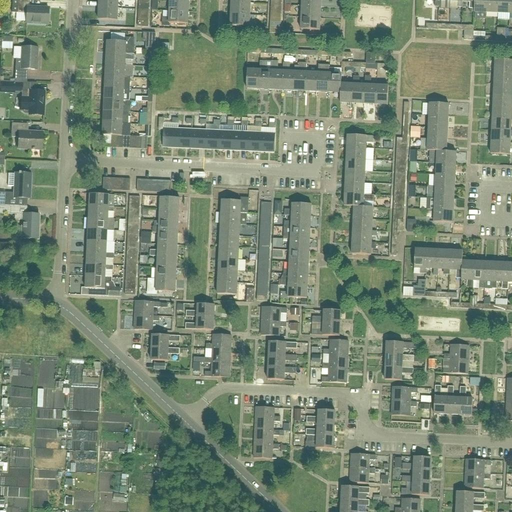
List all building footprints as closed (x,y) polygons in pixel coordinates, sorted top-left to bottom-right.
[(47,25),(48,9),(29,8),(29,0),(17,0),(17,14),(26,15),(26,24),(47,25)] [(119,10),(118,0),(99,0),(99,9),(119,10)] [(189,13),(190,1),(170,0),(170,12),(189,13)] [(474,9),(474,0),(462,0),(462,3),(470,3),(469,9),(474,9)] [(486,13),(486,0),(474,0),(474,9),(474,13),(486,13)] [(498,14),(498,0),(486,0),(486,13),(498,14)] [(509,15),(510,0),(498,0),(498,14),(509,15)] [(250,16),(251,4),(232,3),(231,15),(250,16)] [(321,19),(321,8),(302,7),(301,18),(321,19)] [(118,21),(119,10),(99,9),(98,21),(118,21)] [(188,25),(189,13),(170,12),(169,18),(162,18),(162,27),(170,27),(170,24),(188,25)] [(250,28),(250,16),(231,15),(230,27),(236,27),(236,34),(249,35),(249,28),(250,28)] [(148,28),(149,17),(139,17),(138,28),(148,28)] [(320,32),(321,19),(301,18),(301,31),(320,32)] [(280,35),(281,23),(270,23),(270,34),(280,35)] [(497,30),(496,37),(505,38),(506,30),(497,30)] [(156,34),(149,34),(148,42),(156,42),(156,34)] [(126,43),(107,42),(107,54),(133,55),(134,40),(126,39),(126,43)] [(15,77),(14,83),(26,83),(26,77),(27,71),(36,71),(37,49),(22,48),(21,60),(16,60),(15,77)] [(107,54),(106,66),(126,67),(126,66),(126,59),(129,60),(129,61),(134,61),(135,55),(133,55),(107,54)] [(366,55),(366,64),(369,65),(375,65),(376,56),(366,55)] [(511,61),(495,61),(494,73),(511,73),(511,61)] [(270,91),(271,72),(265,71),(265,62),(260,62),(260,71),(259,90),(270,91)] [(282,91),(283,72),(275,72),(275,68),(277,68),(278,63),(272,63),(271,72),(270,91),(282,91)] [(294,92),(295,73),(288,72),(288,63),(283,63),(283,72),(282,91),(294,92)] [(318,65),(318,74),(329,74),(330,69),(330,66),(318,65)] [(126,66),(126,67),(106,66),(106,77),(125,78),(125,71),(129,71),(129,73),(134,73),(134,67),(126,66)] [(305,92),(306,73),(299,73),(299,67),(295,67),(295,73),(294,92),(305,92)] [(341,94),(341,85),(342,75),(341,75),(334,74),(334,69),(330,69),(329,74),(329,94),(341,94)] [(259,90),(260,71),(248,70),(247,90),(259,90)] [(317,93),(318,74),(306,73),(305,92),(317,93)] [(511,73),(494,73),(494,84),(511,85),(511,73)] [(329,74),(318,74),(317,93),(329,94),(329,74)] [(125,78),(106,77),(105,89),(125,90),(130,90),(131,78),(125,78)] [(364,105),(365,86),(359,86),(360,77),(354,77),(353,85),(352,105),(364,105)] [(376,106),(377,86),(371,86),(371,77),(365,77),(365,86),(364,105),(376,106)] [(0,82),(0,93),(14,94),(14,84),(0,82)] [(43,117),(44,93),(35,92),(36,84),(21,83),(21,92),(21,98),(20,112),(24,115),(28,115),(28,116),(29,116),(29,114),(42,115),(42,117),(43,117)] [(511,96),(511,85),(494,84),(493,96),(511,96)] [(352,105),(353,85),(341,85),(341,94),(340,104),(352,105)] [(377,86),(376,106),(388,106),(389,87),(377,86)] [(105,89),(105,101),(124,102),(124,101),(124,94),(130,94),(130,90),(125,90),(105,89)] [(153,103),(153,94),(148,94),(148,98),(142,98),(141,102),(148,102),(148,103),(153,103)] [(511,108),(511,96),(493,96),(493,108),(511,108)] [(124,101),(124,102),(105,101),(104,112),(124,113),(124,106),(126,106),(131,107),(131,102),(124,101)] [(429,116),(448,117),(449,105),(429,104),(429,116)] [(152,115),(153,106),(148,105),(148,109),(143,109),(143,114),(147,114),(152,115)] [(511,120),(511,112),(511,108),(493,108),(492,119),(511,120)] [(124,113),(104,112),(104,124),(130,125),(131,118),(129,118),(129,113),(124,113)] [(448,129),(448,117),(429,116),(428,128),(448,129)] [(511,132),(511,120),(492,119),(492,131),(511,132)] [(104,124),(103,136),(105,136),(104,145),(112,145),(112,137),(112,136),(118,137),(122,137),(130,137),(131,125),(130,125),(104,124)] [(42,151),(42,134),(27,133),(28,126),(12,125),(11,138),(18,138),(18,150),(42,151)] [(447,140),(448,129),(428,128),(428,140),(447,140)] [(177,149),(178,130),(164,130),(163,148),(177,149)] [(191,149),(192,131),(178,130),(177,149),(191,149)] [(205,150),(206,132),(192,131),(191,149),(205,150)] [(492,131),(491,142),(511,143),(511,138),(511,131),(511,132),(492,131)] [(219,151),(220,132),(206,132),(205,150),(219,151)] [(233,151),(233,133),(220,132),(219,151),(233,151)] [(247,133),(233,133),(233,151),(246,152),(247,133)] [(261,134),(248,133),(247,133),(246,152),(260,152),(261,134)] [(261,134),(260,152),(275,153),(275,135),(261,134)] [(347,148),(367,149),(367,143),(373,144),(373,138),(348,136),(347,148)] [(447,153),(447,140),(428,140),(427,152),(430,152),(437,152),(447,153)] [(510,155),(511,143),(491,142),(491,154),(510,155)] [(366,161),(367,149),(347,148),(347,160),(366,161)] [(429,160),(429,164),(436,164),(456,165),(456,153),(447,153),(437,152),(430,152),(429,160)] [(365,173),(366,161),(347,160),(346,172),(365,173)] [(455,177),(456,165),(436,164),(436,176),(455,177)] [(365,184),(365,173),(346,172),(345,183),(365,184)] [(14,175),(8,175),(7,187),(14,187),(14,194),(4,194),(4,206),(14,207),(18,207),(18,199),(30,199),(31,175),(14,175)] [(455,189),(455,177),(436,176),(435,188),(455,189)] [(364,196),(365,184),(345,183),(345,195),(364,196)] [(454,200),(455,189),(435,188),(435,194),(430,194),(427,196),(427,199),(435,199),(454,200)] [(90,195),(90,207),(109,208),(114,208),(115,196),(110,196),(90,195)] [(374,196),(364,196),(345,195),(344,207),(354,207),(354,208),(364,208),(364,202),(374,203),(374,196)] [(160,211),(179,212),(180,199),(161,198),(160,211)] [(221,213),(241,214),(241,207),(249,207),(249,199),(241,199),(241,202),(222,201),(221,213)] [(454,212),(454,200),(435,199),(427,199),(426,210),(434,211),(454,212)] [(292,217),(311,218),(312,206),(293,205),(292,213),(289,212),(289,211),(285,211),(285,217),(292,217)] [(14,208),(14,207),(4,206),(4,207),(0,206),(0,214),(14,215),(14,208)] [(90,207),(89,219),(109,220),(109,213),(114,213),(114,208),(109,208),(90,207)] [(14,208),(14,215),(14,221),(22,222),(21,240),(38,241),(38,240),(37,240),(37,226),(38,226),(39,216),(27,216),(27,208),(14,208)] [(374,209),(364,208),(354,208),(353,220),(373,221),(374,209)] [(179,223),(179,212),(160,211),(159,222),(179,223)] [(453,224),(454,212),(434,211),(434,223),(453,224)] [(240,226),(241,214),(221,213),(221,225),(240,226)] [(311,229),(311,218),(292,217),(292,223),(285,222),(284,228),(291,229),(311,229)] [(114,220),(109,220),(89,219),(89,231),(108,231),(108,225),(114,225),(114,220)] [(372,232),(373,221),(353,220),(353,231),(372,232)] [(179,223),(159,222),(154,222),(154,228),(153,227),(152,234),(159,234),(178,235),(179,223)] [(240,238),(240,226),(221,225),(220,237),(240,238)] [(284,235),(284,240),(291,240),(310,241),(311,229),(291,229),(291,236),(284,235)] [(107,243),(108,231),(89,231),(88,242),(107,243)] [(376,232),(372,232),(353,231),(352,243),(372,244),(372,243),(372,237),(376,237),(376,232)] [(177,246),(178,235),(159,234),(158,246),(177,246)] [(239,249),(240,238),(220,237),(220,248),(239,249)] [(310,253),(310,241),(291,240),(290,252),(310,253)] [(87,253),(87,254),(107,255),(107,254),(107,243),(88,242),(87,253)] [(376,243),(372,243),(372,244),(352,243),(352,255),(371,256),(372,249),(376,250),(376,243)] [(177,258),(177,246),(158,246),(158,251),(150,251),(150,257),(158,257),(177,258)] [(239,261),(239,249),(220,248),(219,260),(239,261)] [(426,270),(427,250),(415,250),(414,269),(420,270),(420,274),(426,274),(426,270)] [(427,250),(426,270),(433,270),(433,277),(437,277),(438,271),(439,251),(427,250)] [(449,271),(450,252),(439,251),(438,271),(443,271),(443,275),(449,275),(449,271)] [(309,264),(310,253),(290,252),(290,263),(309,264)] [(450,252),(449,271),(456,271),(456,279),(461,280),(462,262),(463,252),(450,252)] [(114,254),(107,254),(107,255),(87,254),(87,265),(106,266),(107,259),(110,259),(113,259),(114,254)] [(176,270),(177,258),(158,257),(157,269),(176,270)] [(238,273),(239,261),(219,260),(219,272),(238,273)] [(474,282),(474,262),(462,262),(461,280),(461,282),(467,282),(467,288),(473,288),(474,282)] [(485,283),(486,263),(474,262),(474,282),(479,282),(479,289),(485,289),(485,283)] [(309,276),(309,264),(290,263),(289,270),(284,270),(283,275),(289,275),(309,276)] [(497,283),(498,264),(486,263),(485,283),(491,283),(490,289),(492,289),(496,289),(497,283)] [(509,284),(509,264),(498,264),(497,283),(502,284),(502,290),(508,290),(508,289),(508,284),(509,284)] [(113,266),(106,266),(87,265),(86,277),(106,278),(106,271),(113,271),(113,266)] [(176,281),(176,270),(157,269),(157,280),(176,281)] [(238,284),(238,273),(219,272),(218,283),(238,284)] [(308,288),(309,276),(289,275),(289,280),(281,279),(280,286),(289,287),(308,288)] [(86,277),(86,289),(89,289),(89,295),(88,295),(88,296),(109,297),(109,296),(109,289),(115,289),(112,283),(113,278),(106,278),(86,277)] [(148,280),(147,295),(157,296),(158,293),(156,293),(157,280),(148,280)] [(175,293),(176,281),(157,280),(156,293),(158,293),(175,293)] [(414,287),(413,297),(425,298),(425,293),(426,281),(418,281),(418,287),(414,287)] [(237,296),(238,284),(218,283),(217,295),(237,296)] [(135,296),(136,285),(125,285),(125,296),(135,296)] [(307,300),(308,288),(289,287),(288,293),(281,293),(280,299),(288,300),(288,299),(307,300)] [(267,303),(268,291),(258,291),(257,302),(267,303)] [(481,310),(482,305),(477,305),(477,297),(473,297),(472,310),(481,310)] [(153,317),(153,308),(160,308),(160,304),(154,303),(135,302),(135,316),(153,317)] [(197,318),(214,319),(214,306),(198,305),(197,312),(186,311),(186,317),(197,318)] [(280,323),(280,314),(287,314),(287,309),(280,309),(262,308),(262,322),(280,323)] [(323,323),(340,324),(341,312),(324,311),(323,318),(312,317),(312,323),(323,324),(323,323)] [(159,317),(153,317),(135,316),(134,330),(152,331),(153,322),(159,322),(159,317)] [(213,331),(214,319),(197,318),(197,325),(186,324),(185,330),(213,331)] [(286,328),(286,323),(280,323),(262,322),(261,336),(279,337),(279,328),(286,328)] [(339,337),(340,324),(323,323),(323,324),(323,330),(312,330),(311,336),(339,337)] [(168,349),(168,342),(179,343),(186,343),(186,337),(152,336),(151,348),(168,349)] [(212,350),(230,351),(231,336),(213,336),(213,345),(206,345),(206,350),(212,350)] [(329,355),(348,356),(348,342),(330,341),(330,350),(323,350),(323,355),(329,355)] [(297,350),(297,344),(269,342),(268,355),(285,356),(286,349),(297,350)] [(402,356),(403,349),(414,350),(414,344),(386,343),(386,356),(402,356)] [(450,360),(469,361),(469,347),(451,346),(451,355),(444,355),(444,360),(450,360)] [(179,355),(179,349),(168,349),(151,348),(151,361),(168,362),(168,355),(179,355)] [(198,358),(198,363),(212,364),(212,363),(230,364),(230,351),(212,350),(212,359),(206,359),(198,358)] [(296,356),(285,356),(268,355),(268,367),(285,368),(285,362),(296,362),(296,356)] [(347,370),(348,356),(329,355),(329,364),(323,364),(322,369),(329,369),(347,370)] [(414,356),(402,356),(386,356),(385,368),(402,369),(402,368),(402,362),(413,362),(414,356)] [(468,375),(469,361),(450,360),(450,369),(443,369),(443,374),(450,374),(468,375)] [(229,378),(230,364),(212,363),(212,364),(211,373),(205,372),(205,377),(211,377),(211,378),(229,378)] [(296,369),(285,368),(268,367),(267,380),(284,381),(284,374),(296,375),(296,369)] [(413,369),(402,368),(402,369),(385,368),(385,381),(401,381),(402,374),(413,375),(413,369)] [(329,369),(328,378),(322,378),(322,383),(328,383),(346,384),(347,370),(329,369)] [(448,398),(447,398),(441,398),(441,389),(441,387),(435,387),(434,415),(447,415),(448,398)] [(460,399),(453,399),(454,387),(448,387),(448,390),(447,398),(448,398),(447,415),(459,416),(460,399)] [(410,403),(411,394),(417,394),(418,389),(411,389),(393,388),(392,402),(410,403)] [(460,399),(459,416),(472,416),(473,399),(466,399),(466,388),(460,388),(460,399)] [(417,403),(410,403),(392,402),(391,416),(410,417),(410,408),(417,408),(417,403)] [(256,425),(274,426),(274,423),(280,423),(280,418),(274,418),(274,409),(256,408),(256,425)] [(318,424),(334,425),(335,412),(318,411),(318,418),(307,417),(307,423),(318,424)] [(334,437),(334,425),(318,424),(317,430),(306,430),(306,436),(317,436),(334,437)] [(273,431),(274,426),(256,425),(255,442),(273,443),(273,436),(280,437),(280,432),(273,431)] [(333,450),(334,437),(317,436),(317,443),(306,442),(305,449),(333,450)] [(273,445),(273,443),(255,442),(254,459),(272,460),(273,450),(279,451),(279,446),(273,445)] [(369,470),(369,461),(376,461),(376,456),(370,456),(351,455),(351,469),(369,470)] [(414,471),(431,471),(431,459),(414,458),(414,465),(403,464),(403,470),(414,471)] [(484,475),(485,466),(491,466),(491,462),(485,462),(485,461),(466,460),(466,475),(484,475)] [(376,470),(369,470),(351,469),(350,483),(369,484),(369,475),(375,475),(376,470)] [(413,483),(430,484),(431,471),(414,471),(413,477),(402,477),(402,483),(413,483)] [(114,492),(125,492),(126,474),(115,473),(114,492)] [(491,475),(484,475),(466,475),(465,489),(484,490),(484,480),(490,480),(491,475)] [(429,497),(430,484),(413,483),(413,490),(402,489),(402,495),(429,497)] [(359,501),(359,494),(367,494),(370,495),(370,489),(342,487),(342,500),(359,501)] [(474,506),(474,499),(485,500),(485,494),(457,493),(457,505),(474,506)] [(370,501),(359,501),(342,500),(341,511),(358,511),(358,507),(369,507),(370,501)] [(420,511),(421,500),(403,500),(402,509),(396,509),(395,511),(420,511)]
